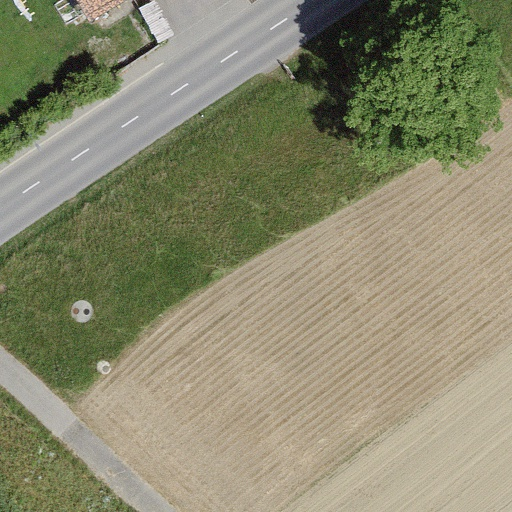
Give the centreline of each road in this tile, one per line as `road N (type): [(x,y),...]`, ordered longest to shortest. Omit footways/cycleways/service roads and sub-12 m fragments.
road 1 (secondary): [(0,215),(332,0)]
road 2 (track): [(0,381),(144,511)]
